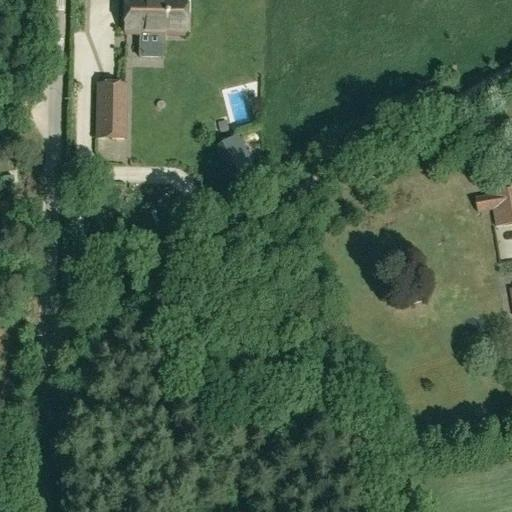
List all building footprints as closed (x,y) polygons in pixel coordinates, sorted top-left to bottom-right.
[(184,0),(124,0),(124,34),(139,35),(138,57),(162,58),(163,35),(184,36),(184,0)] [(97,85),(96,140),(124,140),(126,86),(97,85)] [(255,171),(236,137),(215,149),(234,183),(255,171)] [(121,175),(121,185),(137,184),(135,146),(104,148),(105,176),(121,175)] [(511,225),(511,196),(511,192),(489,195),(489,197),(475,200),(478,213),(493,211),(496,228),(511,225)]
